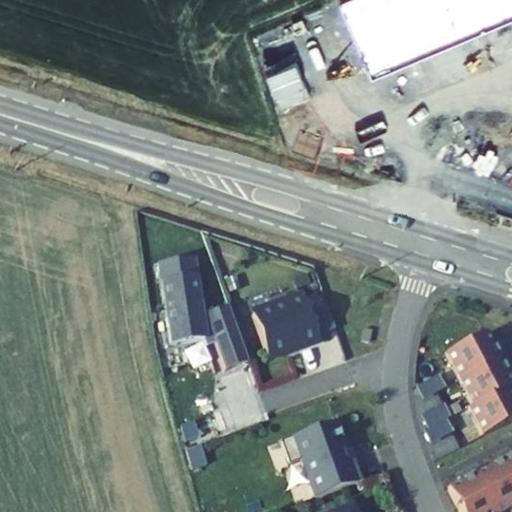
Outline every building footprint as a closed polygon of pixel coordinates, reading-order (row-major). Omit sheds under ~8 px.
[(511,0),(340,0),(372,76),(511,17),(511,0)] [(299,65),(320,68),(323,49),(302,46),(299,65)] [(275,78),(269,93),(293,103),(299,87),(275,78)] [(308,115),(317,88),(301,83),(293,111),(308,115)] [(386,160),(389,143),(349,135),(346,153),(386,160)] [(201,315),(193,259),(159,264),(171,345),(212,338),(223,370),(247,362),(227,306),(201,315)] [(317,338),(303,295),(251,314),(266,358),(288,350),(286,346),(295,342),(296,345),(317,338)] [(333,302),(308,310),(316,334),(341,326),(333,302)] [(365,325),(363,338),(373,340),(376,327),(365,325)] [(494,343),(487,330),(446,352),(461,379),(506,355),(498,341),(494,343)] [(511,369),(511,366),(506,355),(461,379),(475,405),(511,384),(511,376),(509,371),(511,369)] [(441,372),(417,385),(425,398),(448,386),(441,372)] [(511,384),(475,405),(470,407),(484,434),(511,419),(511,384)] [(444,404),(421,416),(428,429),(448,418),(451,417),(444,404)] [(345,444),(335,418),(279,438),(287,462),(301,457),(314,495),(362,478),(354,455),(347,457),(343,445),(345,444)] [(428,429),(425,431),(432,444),(455,432),(448,418),(428,429)] [(511,453),(503,458),(511,474),(511,453)] [(500,511),(511,506),(511,474),(503,458),(478,472),(477,472),(497,511),(500,511)] [(478,472),(475,468),(461,475),(463,480),(450,486),(463,511),(497,511),(477,472),(478,472)] [(352,511),(349,503),(327,511),(352,511)]
